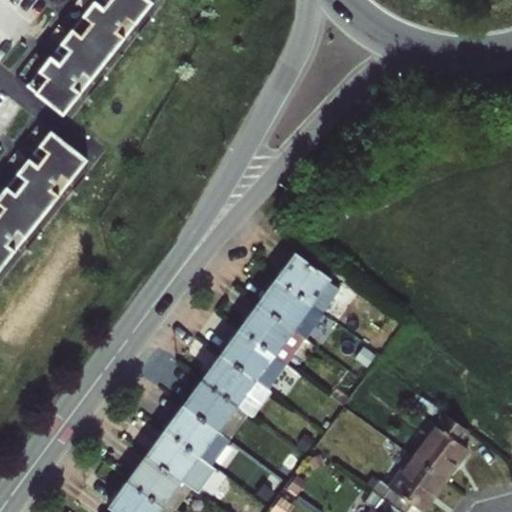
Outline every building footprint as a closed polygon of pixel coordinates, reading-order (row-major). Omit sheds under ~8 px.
[(154,2),(151,0),(95,0),(28,86),(64,115),(154,2)] [(52,130),(0,195),(0,270),(88,159),(52,130)] [(277,279),(324,313),(340,290),(329,282),(331,279),(297,253),(277,279)] [(259,304),(305,338),(324,313),(277,279),(259,304)] [(240,329),(276,355),(287,363),(305,338),(259,304),(240,329)] [(402,320),(392,313),(380,330),(390,337),(402,320)] [(222,353),(258,380),(276,355),(240,329),(222,353)] [(203,380),(238,406),(258,380),(222,353),(203,380)] [(287,363),(276,355),(258,380),(269,387),(287,363)] [(185,405),(220,431),(238,406),(203,380),(185,405)] [(249,413),(269,387),(258,380),(238,406),(249,413)] [(166,430),(212,464),(231,439),(220,431),(185,405),(166,430)] [(249,413),(238,406),(220,431),(231,439),(249,413)] [(460,443),(469,431),(446,414),(415,457),(446,480),(469,450),(460,443)] [(193,489),(212,464),(166,430),(147,455),(193,489)] [(128,481),(170,511),(176,511),(193,489),(147,455),(128,481)] [(446,480),(415,457),(391,489),(382,483),(374,494),(399,511),(409,511),(415,505),(423,511),(446,480)] [(118,511),(170,511),(128,481),(110,505),(118,511)] [(399,511),(374,494),(365,505),(374,511),(399,511)]
